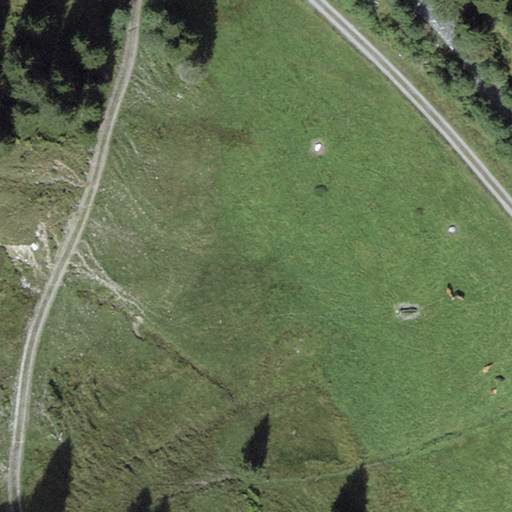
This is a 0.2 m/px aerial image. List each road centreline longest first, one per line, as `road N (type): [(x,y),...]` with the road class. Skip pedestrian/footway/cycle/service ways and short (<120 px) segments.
road 1 (track): [(135,0),(101,151),(25,376),(19,511)]
road 2 (track): [(511,208),(303,0)]
